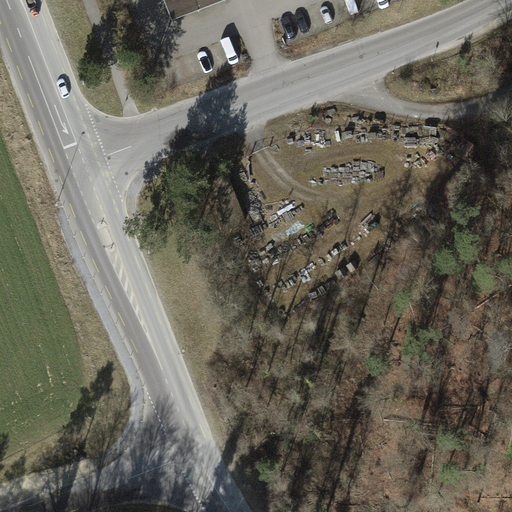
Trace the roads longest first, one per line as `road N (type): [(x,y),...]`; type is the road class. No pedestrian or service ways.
road 1 (unclassified): [(484,0),(279,93),(79,163)]
road 2 (tertiary): [(196,451),(79,163)]
road 3 (track): [(310,78),(457,107),(511,77)]
road 4 (tertiary): [(79,163),(15,0)]
road 5 (unclassified): [(196,451),(59,511)]
